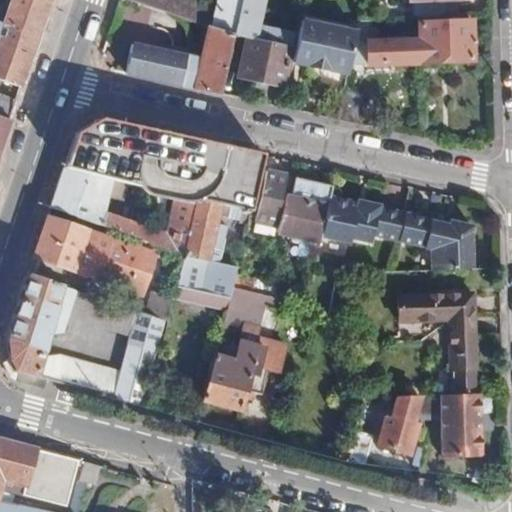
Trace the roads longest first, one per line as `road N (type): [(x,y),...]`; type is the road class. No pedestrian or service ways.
road 1 (residential): [(511,182),(60,83)]
road 2 (residential): [(0,405),(404,511)]
road 3 (secondary): [(60,83),(0,260)]
